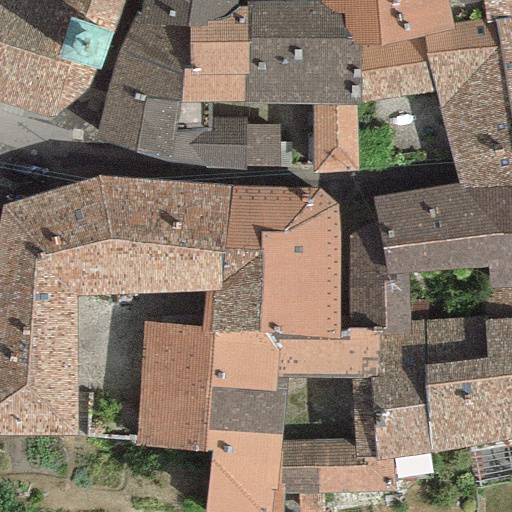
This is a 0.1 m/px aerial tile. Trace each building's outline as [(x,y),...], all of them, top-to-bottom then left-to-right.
[(0,0),(0,101),(54,119),(85,93),(94,70),(98,71),(114,25),(51,0),(0,0)] [(51,0),(114,25),(122,0),(51,0)] [(236,0),(141,0),(139,13),(137,23),(189,28),(205,25),(205,21),(223,21),(237,8),(236,0)] [(302,1),(245,2),(245,8),(243,103),(310,106),(354,108),(361,108),(361,103),(359,47),(342,30),(340,17),(334,16),(317,0),(302,1)] [(301,0),(302,1),(317,0),(334,16),(340,17),(342,30),(359,47),(379,45),(422,36),(452,29),(451,24),(446,0),(301,0)] [(511,0),(446,0),(451,24),(485,18),(486,24),(492,21),(511,19),(511,0)] [(245,8),(237,8),(223,21),(205,21),(205,25),(189,28),(187,69),(182,69),(179,105),(207,104),(243,103),(245,8)] [(137,23),(139,13),(134,13),(102,93),(93,141),(168,163),(244,171),(244,165),(278,169),(278,127),(242,126),(242,119),(208,120),(207,104),(179,105),(182,69),(187,69),(189,28),(137,23)] [(511,141),(492,21),(486,24),(485,18),(451,24),(452,29),(422,36),(379,45),(359,47),(361,103),(434,90),(451,163),(457,184),(459,191),(511,186),(511,141)] [(511,19),(492,21),(511,141),(511,19)] [(356,172),(354,108),(310,106),(313,173),(356,172)] [(0,205),(0,207),(0,434),(76,435),(76,296),(201,292),(219,292),(229,187),(96,176),(0,205)] [(457,184),(371,199),(376,221),(384,276),(407,274),(487,266),(488,289),(511,287),(511,186),(459,191),(457,184)] [(319,190),(229,187),(219,292),(201,292),(199,327),(199,335),(212,336),(276,338),(337,339),(338,328),(336,206),(319,190)] [(384,276),(376,221),(349,236),(349,328),(378,329),(377,337),(408,334),(407,324),(407,274),(384,276)] [(511,439),(511,287),(488,289),(480,290),(482,320),(421,322),(426,454),(511,439)] [(408,334),(377,337),(376,379),(349,378),(352,439),(355,458),(391,458),(426,454),(421,322),(407,324),(408,334)] [(199,327),(142,323),(132,447),(203,453),(212,336),(199,335),(199,327)] [(276,338),(275,377),(287,377),(349,378),(376,379),(377,337),(378,329),(349,328),(338,328),(337,339),(276,338)] [(276,338),(212,336),(203,453),(210,453),(204,511),(281,511),(284,494),(274,492),(280,443),(287,377),(275,377),(276,338)] [(352,439),(280,443),(274,492),(284,494),(392,489),(391,458),(355,458),(352,439)]
